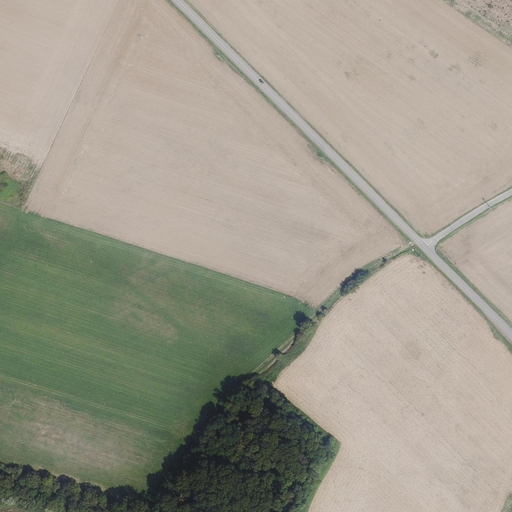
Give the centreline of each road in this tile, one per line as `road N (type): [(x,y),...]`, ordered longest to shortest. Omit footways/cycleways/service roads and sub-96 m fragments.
road 1 (track): [(150,511),(238,388),(326,303),(416,239)]
road 2 (secondary): [(423,245),(177,0)]
road 3 (secondary): [(511,335),(423,245)]
